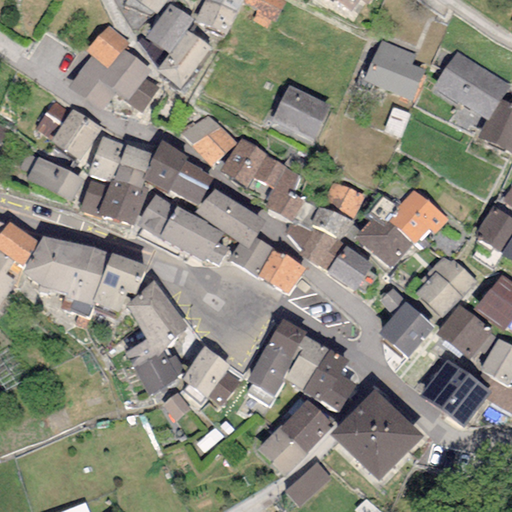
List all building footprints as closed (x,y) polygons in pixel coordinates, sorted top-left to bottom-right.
[(136,0),(157,15),(168,0),(179,0),(136,0)] [(224,38),(225,34),(227,34),(237,11),(207,0),(205,0),(195,22),(205,25),(204,29),(224,38)] [(207,0),(237,11),(242,4),(243,0),(207,0)] [(286,3),(279,0),(243,0),(242,4),(257,11),(253,20),(267,28),(271,21),(275,22),(286,3)] [(358,0),(333,0),(350,11),(358,0)] [(170,53),(186,30),(194,18),(169,4),(145,38),(170,53)] [(91,56),(107,68),(124,49),(131,43),(109,27),(87,51),(91,56)] [(211,47),(186,30),(170,53),(158,69),(181,89),(211,47)] [(416,55),(381,42),(364,80),(413,101),(426,71),(412,64),(416,55)] [(91,56),(68,87),(101,112),(116,94),(141,113),(159,88),(145,79),(150,71),(124,49),(107,68),(91,56)] [(432,88),(488,120),(501,100),(510,85),(457,53),(432,88)] [(331,106),(289,86),(271,121),(316,142),(331,106)] [(511,105),(501,100),(488,120),(479,137),(511,152),(511,105)] [(51,141),(70,113),(54,101),(35,130),(51,141)] [(411,114),(393,107),(384,131),(401,138),(411,114)] [(70,113),(51,141),(50,142),(79,161),(102,128),(73,108),(70,113)] [(208,116),(181,134),(211,167),(236,145),(208,116)] [(9,129),(0,124),(0,142),(1,143),(9,129)] [(126,145),(101,136),(88,174),(112,180),(126,145)] [(247,188),(266,156),(241,140),(220,171),(247,188)] [(162,141),(154,154),(145,180),(168,191),(185,161),(187,157),(162,141)] [(154,154),(126,145),(112,180),(141,191),(142,187),(145,180),(154,154)] [(84,179),(26,153),(20,168),(30,173),(27,179),(70,202),(84,179)] [(246,191),(267,203),(265,207),(292,223),(305,202),(290,194),(300,176),(286,168),(266,156),(247,188),(246,191)] [(213,178),(185,161),(168,191),(198,206),(213,178)] [(141,191),(112,180),(109,187),(91,181),(80,211),(130,229),(131,225),(135,226),(148,189),(142,187),(141,191)] [(366,196),(333,183),(319,212),(312,227),(315,228),(340,241),(355,218),(366,196)] [(511,188),(502,201),(511,207),(511,188)] [(216,190),(196,212),(240,243),(248,249),(254,238),(265,221),(216,190)] [(449,219),(413,191),(390,222),(413,246),(430,230),(435,235),(449,219)] [(202,220),(156,194),(137,225),(159,237),(205,262),(207,260),(218,265),(228,249),(217,243),(223,234),(202,220)] [(286,232),(303,250),(315,228),(312,227),(319,212),(305,202),(292,223),(286,232)] [(503,255),(511,239),(511,220),(493,207),(476,236),(503,255)] [(365,226),(355,218),(340,241),(346,246),(352,250),(360,243),(354,238),(365,226)] [(413,246),(390,222),(383,226),(372,218),(365,226),(354,238),(360,243),(391,270),(413,246)] [(23,266),(38,241),(10,222),(8,225),(0,235),(0,250),(15,260),(23,266)] [(340,241),(315,228),(303,250),(300,254),(327,272),(346,246),(340,241)] [(94,301),(111,254),(95,248),(43,237),(24,272),(42,286),(68,293),(67,298),(95,307),(97,302),(94,301)] [(248,249),(240,243),(228,260),(257,278),(274,249),(254,238),(248,249)] [(511,239),(503,255),(511,260),(511,239)] [(352,250),(346,246),(327,272),(355,291),(374,265),(352,250)] [(274,249),(257,278),(287,296),(305,269),(274,249)] [(0,251),(0,305),(15,283),(6,274),(15,260),(0,251)] [(147,266),(111,254),(94,301),(97,302),(118,311),(128,291),(136,294),(147,266)] [(443,258),(420,280),(425,284),(416,295),(442,318),(478,283),(452,260),(451,262),(443,258)] [(511,282),(501,275),(473,310),(503,331),(507,327),(511,320),(511,282)] [(154,282),(127,306),(146,340),(125,354),(134,369),(165,352),(189,327),(154,282)] [(394,316),(406,303),(393,289),(381,301),(394,316)] [(435,329),(406,303),(394,316),(377,335),(407,361),(435,329)] [(493,332),(460,307),(437,334),(469,360),(493,332)] [(283,378),(304,336),(306,332),(282,319),(247,381),(274,397),(285,380),(283,378)] [(304,391),(330,350),(304,336),(283,378),(285,380),(304,391)] [(511,381),(511,347),(498,339),(480,371),(509,387),(511,381)] [(230,366),(204,347),(183,380),(206,398),(209,396),(221,407),(241,383),(228,371),(230,366)] [(349,361),(330,350),(304,391),(339,413),(360,387),(341,374),(349,361)] [(170,358),(165,352),(134,369),(149,397),(177,378),(176,376),(184,372),(175,355),(170,358)] [(491,393),(447,360),(419,396),(464,429),(491,393)] [(375,390),(331,435),(379,482),(424,437),(375,390)] [(177,393),(163,405),(176,421),(191,411),(177,393)] [(307,400),(258,449),(285,478),(332,426),(307,400)] [(317,462),(286,491),(299,508),(331,479),(317,462)]
